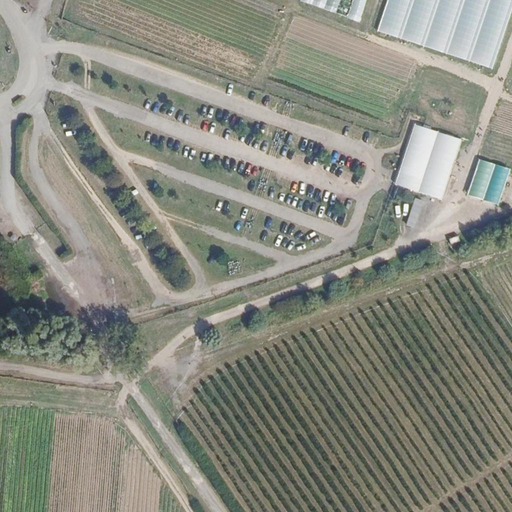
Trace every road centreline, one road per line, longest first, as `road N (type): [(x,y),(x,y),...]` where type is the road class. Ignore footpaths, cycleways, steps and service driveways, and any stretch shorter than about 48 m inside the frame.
road 1 (track): [(511,245),(200,362),(164,433)]
road 2 (track): [(511,95),(488,79),(288,6),(290,0)]
road 3 (track): [(447,232),(511,42)]
road 4 (track): [(217,511),(125,386)]
road 5 (track): [(125,386),(121,403),(189,511)]
road 6 (track): [(176,409),(246,511)]
road 7 (track): [(437,236),(444,258),(482,286),(511,330)]
road 8 (track): [(0,398),(121,403)]
